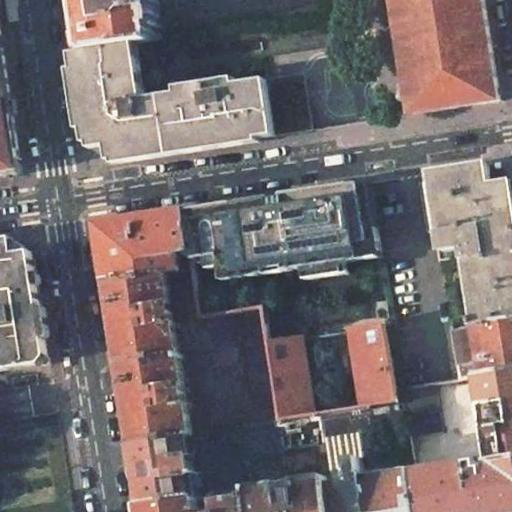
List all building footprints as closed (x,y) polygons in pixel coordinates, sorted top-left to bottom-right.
[(146,0),(77,0),(85,51),(137,43),(152,40),(146,0)] [(396,0),(414,114),(501,101),(485,0),(396,0)] [(22,157),(5,49),(1,50),(0,42),(0,36),(3,36),(3,32),(0,32),(0,178),(9,177),(22,157)] [(193,91),(146,98),(137,43),(85,51),(80,52),(80,53),(73,54),(87,144),(108,142),(111,162),(277,136),(268,79),(224,86),(223,80),(192,85),(193,91)] [(268,79),(277,136),(315,130),(306,74),(268,79)] [(490,164),(432,173),(445,252),(466,249),(477,320),(470,321),(471,327),(511,320),(511,182),(493,186),(490,164)] [(345,263),(308,268),(310,278),(350,272),(348,261),(383,256),(372,183),(362,184),(373,251),(344,255),(345,263)] [(362,184),(188,211),(194,253),(220,249),(224,272),(267,266),(287,262),(288,271),(308,268),(345,263),(344,255),(373,251),(362,184)] [(108,283),(168,274),(187,271),(197,269),(194,253),(188,211),(99,225),(108,283)] [(4,240),(0,240),(0,372),(51,365),(43,310),(36,257),(15,259),(12,239),(4,240)] [(287,262),(267,266),(268,274),(287,272),(288,271),(287,262)] [(197,269),(187,271),(190,287),(200,285),(197,269)] [(168,274),(108,283),(120,364),(181,355),(176,323),(168,274)] [(266,308),(236,313),(252,426),(282,421),(272,346),(266,308)] [(480,377),(511,371),(511,320),(471,327),(455,330),(453,330),(461,380),(480,377)] [(358,374),(363,408),(400,403),(388,328),(351,334),(358,374)] [(351,334),(303,341),(309,382),(358,374),(351,334)] [(272,346),(282,421),(314,416),(309,382),(303,341),(272,346)] [(181,355),(120,364),(133,444),(186,436),(193,434),(181,355)] [(511,511),(511,371),(480,377),(484,405),(496,476),(485,478),(483,463),(418,473),(424,511),(511,511)] [(436,384),(408,388),(410,402),(407,402),(412,436),(444,431),(436,384)] [(363,408),(321,415),(326,444),(363,438),(362,432),(389,428),(387,420),(407,417),(405,403),(400,404),(400,403),(363,408)] [(252,426),(240,427),(242,443),(245,458),(245,459),(283,453),(284,462),(291,461),(295,486),(287,487),(286,481),(278,483),(279,488),(256,492),(255,488),(250,488),(252,500),(254,511),(335,511),(332,487),(326,444),(321,415),(314,416),(282,421),(252,426)] [(240,427),(210,432),(213,447),(242,443),(240,427)] [(186,436),(133,444),(142,506),(196,497),(194,489),(202,488),(200,472),(196,473),(193,456),(189,457),(186,436)] [(245,458),(230,461),(231,471),(247,469),(245,459),(245,458)] [(346,484),(332,487),(335,511),(424,511),(418,473),(417,462),(409,463),(411,474),(367,481),(366,475),(359,476),(359,474),(352,475),(352,478),(345,479),(346,484)] [(231,471),(218,473),(220,483),(249,479),(247,469),(231,471)] [(142,506),(143,511),(254,511),(252,500),(226,504),(219,504),(220,511),(199,511),(197,497),(196,497),(142,506)]
